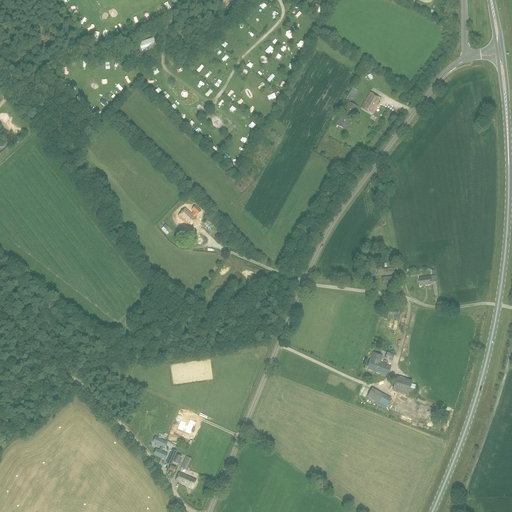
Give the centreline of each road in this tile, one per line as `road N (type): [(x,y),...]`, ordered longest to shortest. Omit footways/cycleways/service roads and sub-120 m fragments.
road 1 (tertiary): [(209,511),(329,226),(440,76),(464,59)]
road 2 (primary): [(432,511),(470,417),(499,304),(509,139),(499,51)]
road 3 (track): [(193,228),(305,282),(434,307),(486,303)]
road 4 (track): [(465,499),(511,340)]
road 5 (track): [(79,382),(142,444),(168,483)]
